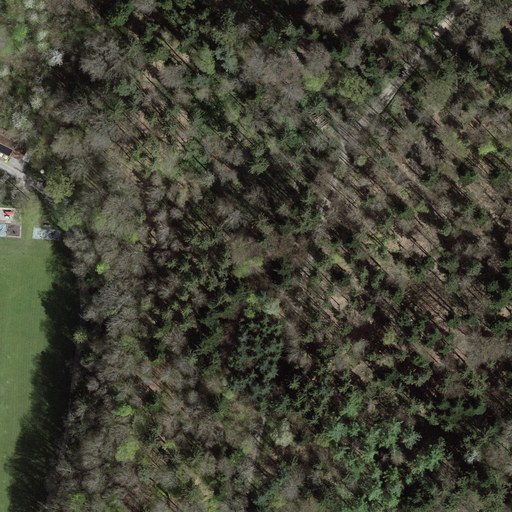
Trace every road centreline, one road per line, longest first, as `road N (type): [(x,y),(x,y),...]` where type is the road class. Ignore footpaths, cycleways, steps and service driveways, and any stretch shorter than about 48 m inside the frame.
road 1 (track): [(464,0),(349,139),(245,478),(244,511)]
road 2 (track): [(0,166),(38,188),(60,217),(85,305),(49,511)]
road 3 (track): [(240,0),(349,139)]
